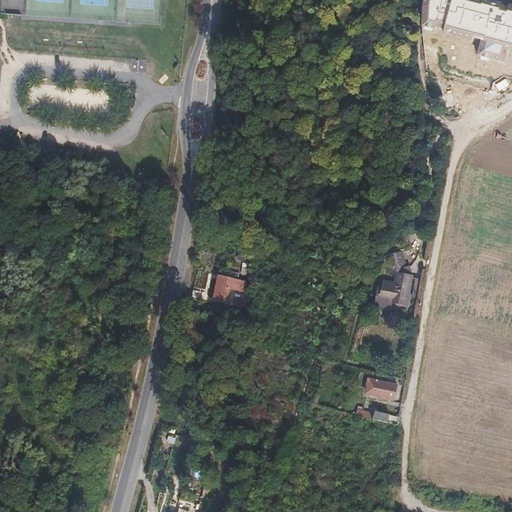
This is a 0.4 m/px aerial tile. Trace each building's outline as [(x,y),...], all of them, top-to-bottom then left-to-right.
[(2,0),(1,14),(25,16),(26,0),(2,0)] [(511,9),(476,0),(427,0),(425,29),(483,42),(479,58),(507,64),(510,51),(511,51),(511,9)] [(0,84),(3,88),(12,79),(7,74),(0,81),(0,84)] [(378,287),(376,298),(375,303),(389,306),(391,300),(406,303),(408,295),(416,297),(419,277),(409,275),(407,267),(404,266),(400,251),(385,255),(389,271),(396,273),(393,282),(383,280),(382,288),(378,287)] [(242,294),(245,284),(218,277),(212,298),(225,302),(228,290),(242,294)] [(201,302),(202,294),(190,292),(189,300),(201,302)] [(243,308),(244,302),(232,299),(231,306),(243,308)] [(394,398),(397,383),(369,378),(367,384),(367,388),(370,389),(369,395),(377,398),(378,395),(394,398)] [(359,405),(358,409),(356,414),(397,425),(398,417),(375,411),(374,413),(364,410),(364,407),(359,405)]
